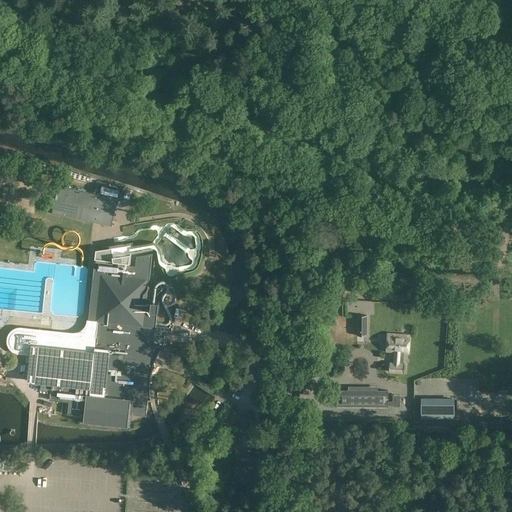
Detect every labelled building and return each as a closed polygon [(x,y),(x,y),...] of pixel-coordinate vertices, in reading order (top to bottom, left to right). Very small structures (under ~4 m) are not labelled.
[(101,209),(104,195),(58,185),(52,213),(112,226),(115,212),(101,209)] [(118,198),(104,195),(101,209),(115,212),(118,198)] [(10,337),(10,341),(11,345),(13,348),(16,350),(19,351),(31,352),(28,381),(41,382),(40,390),(50,391),(50,400),(70,402),(69,412),(84,413),(83,422),(129,427),(130,422),(129,422),(129,414),(146,416),(148,399),(150,399),(150,400),(151,400),(150,391),(150,381),(152,372),(154,371),(155,368),(155,366),(154,363),(152,361),(153,354),(159,352),(161,349),(162,346),(154,345),(159,300),(146,298),(148,279),(150,279),(152,253),(136,256),(137,256),(135,266),(129,265),(131,244),(96,250),(88,319),(96,320),(98,320),(96,337),(22,330),(18,330),(15,331),(12,334),(10,337)] [(367,337),(367,315),(357,315),(356,336),(367,337)] [(388,334),(387,352),(394,352),(394,363),(390,362),(389,371),(404,372),(404,363),(399,363),(400,352),(408,353),(409,335),(388,334)] [(338,389),(337,406),(388,407),(388,390),(377,390),(368,390),(348,390),(338,389)] [(454,399),(422,399),(422,417),(454,417),(454,399)] [(511,419),(480,419),(480,428),(511,428),(511,419)] [(253,441),(254,428),(240,427),(239,439),(244,440),(253,441)] [(235,479),(249,480),(251,460),(237,458),(235,479)]
